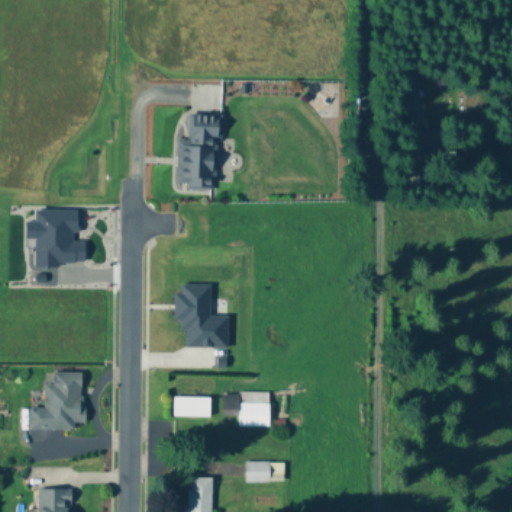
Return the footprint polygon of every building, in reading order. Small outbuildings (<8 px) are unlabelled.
[(418,94),(417,75),(400,76),(402,95),(418,94)] [(408,127),(424,124),(419,99),(403,103),(408,127)] [(177,140),(175,187),(214,189),(218,115),(189,114),(188,140),(177,140)] [(414,148),(434,148),(434,132),(414,132),(414,148)] [(227,348),(227,316),(210,316),(210,285),(181,285),(181,294),(173,294),(173,320),(184,320),(184,347),(227,348)] [(29,430),(74,430),(74,422),(83,422),(83,372),(52,372),(52,383),(43,383),(44,408),(29,408),(29,430)] [(238,426),(269,426),(269,392),(220,392),(220,415),(238,415),(238,426)] [(208,398),(188,398),(188,412),(175,412),(175,414),(208,414),(208,398)] [(244,482),(282,482),(282,462),(244,462),(244,482)] [(210,511),(211,477),(185,477),(185,511),(210,511)] [(37,511),(70,511),(71,489),(37,489),(37,511)]
